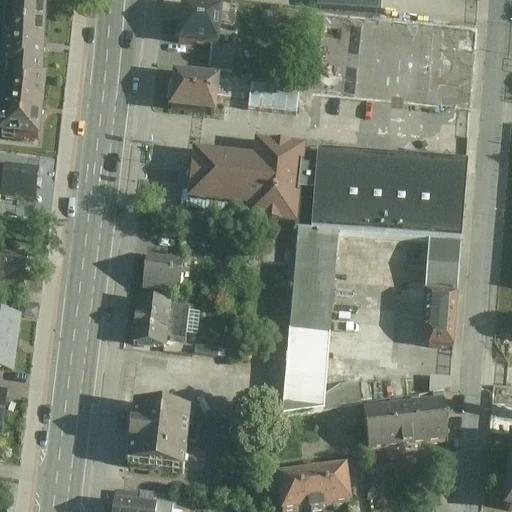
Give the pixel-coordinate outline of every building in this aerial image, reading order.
[(50,17),(50,0),(5,0),(4,14),(50,17)] [(318,0),(318,8),(381,12),(381,0),(318,0)] [(216,47),(220,9),(180,5),(176,43),(216,47)] [(470,107),(476,25),(316,11),(309,95),(470,107)] [(47,79),(50,17),(4,14),(1,76),(47,79)] [(233,69),(232,48),(215,50),(217,70),(233,69)] [(218,79),(171,73),(167,110),(214,116),(218,79)] [(304,108),(307,81),(251,75),(248,101),(304,108)] [(0,138),(43,141),(47,79),(1,76),(0,96),(0,138)] [(298,229),(305,159),(306,149),(253,144),(252,160),(191,154),(186,204),(246,210),(245,224),(298,229)] [(465,247),(469,166),(320,157),(320,159),(305,159),(298,229),(289,418),(330,420),(341,238),(433,243),(427,336),(427,350),(459,352),(465,247)] [(36,207),(42,172),(8,166),(2,201),(36,207)] [(185,263),(146,257),(141,294),(180,299),(185,263)] [(31,264),(0,259),(0,290),(26,294),(31,264)] [(189,310),(134,304),(129,348),(167,352),(168,341),(185,343),(189,310)] [(20,320),(0,316),(0,372),(13,374),(20,320)] [(438,379),(438,392),(458,392),(458,379),(438,379)] [(13,395),(0,392),(0,435),(7,437),(13,395)] [(449,439),(443,399),(364,409),(369,450),(449,439)] [(184,475),(191,417),(132,410),(125,468),(184,475)] [(357,503),(352,465),(281,474),(285,511),(357,503)] [(158,511),(160,506),(119,501),(117,511),(158,511)]
